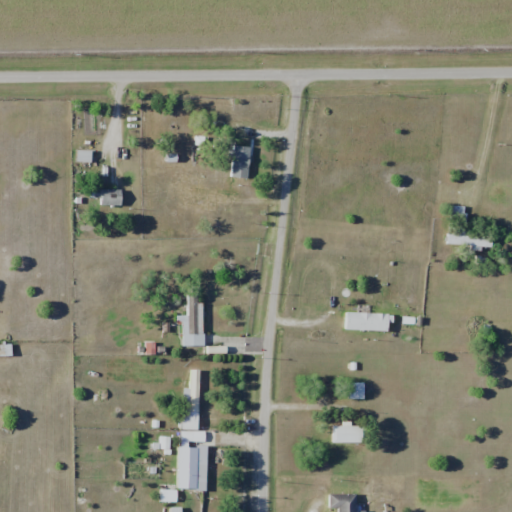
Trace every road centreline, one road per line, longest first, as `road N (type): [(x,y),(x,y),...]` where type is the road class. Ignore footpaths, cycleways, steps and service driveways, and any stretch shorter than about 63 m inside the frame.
road 1 (residential): [(0,76),(511,72)]
road 2 (residential): [(263,511),(273,286),(297,75)]
